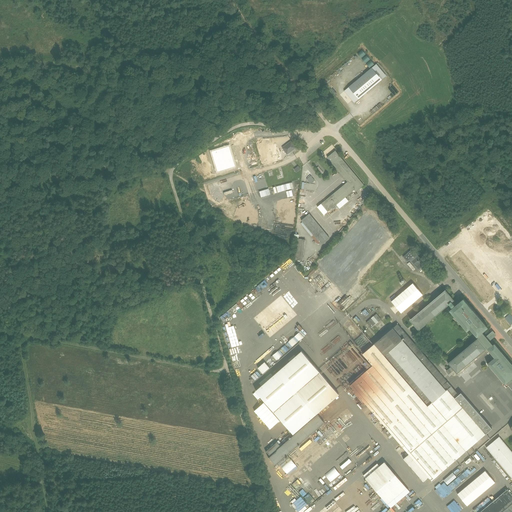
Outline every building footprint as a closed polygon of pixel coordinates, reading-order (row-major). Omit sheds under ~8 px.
[(377,62),(344,90),(354,102),(388,74),(377,62)] [(291,141),(282,147),(287,154),(295,147),(291,141)] [(363,184),(335,150),(327,157),(347,181),(320,203),(327,211),(354,189),(355,191),(363,184)] [(315,180),(311,175),(306,179),(310,184),(315,180)] [(329,237),(309,214),(301,221),(320,244),(329,237)] [(302,261),(305,240),(297,239),(294,260),(302,261)] [(425,265),(412,249),(402,257),(406,262),(409,261),(417,271),(425,265)] [(305,280),(291,263),(277,275),(291,292),(305,280)] [(413,283),(391,301),(401,313),(423,295),(413,283)] [(492,330),(485,336),(483,334),(487,330),(463,301),(454,308),(451,305),(453,304),(443,293),(408,323),(417,334),(447,309),(450,312),(448,314),(466,335),(471,331),(477,338),(447,363),(450,366),(445,370),(449,374),(453,370),(456,374),(486,349),(494,358),(487,364),(505,385),(506,384),(507,386),(511,382),(511,364),(494,343),(492,345),(488,340),(495,335),(492,330)] [(225,311),(227,313),(234,308),(232,305),(225,311)] [(366,321),(377,337),(388,328),(376,313),(371,317),(366,321)] [(398,327),(363,357),(372,369),(350,388),(412,461),(405,467),(420,484),(426,478),(429,481),(491,428),(459,392),(457,394),(446,382),(398,327)] [(285,341),(289,347),(303,338),(299,332),(285,341)] [(271,356),(275,360),(288,349),(284,345),(271,356)] [(301,351),(255,391),(293,434),(339,394),(301,351)] [(264,361),(256,367),(261,374),(269,368),(264,361)] [(257,370),(250,376),(254,381),(261,375),(257,370)] [(263,402),(254,411),(269,429),(279,421),(263,402)] [(320,412),(283,443),(281,440),(276,444),(275,443),(264,452),(268,457),(267,458),(274,466),(277,463),(278,465),(286,459),(284,457),(286,455),(286,454),(326,419),(320,412)] [(511,424),(508,427),(511,432),(511,451),(498,436),(484,448),(511,481),(511,424)] [(391,508),(410,491),(384,461),(379,466),(378,464),(363,475),(391,508)] [(351,478),(359,470),(356,467),(348,475),(351,478)] [(466,472),(465,470),(447,485),(443,480),(433,488),(441,498),(474,471),(472,468),(466,472)] [(485,470),(454,493),(464,506),(495,482),(485,470)] [(511,511),(511,494),(507,488),(477,511),(511,511)] [(297,511),(307,511),(311,510),(302,499),(300,500),(298,498),(291,504),(297,511)] [(446,505),(450,511),(457,511),(461,510),(454,500),(446,505)]
